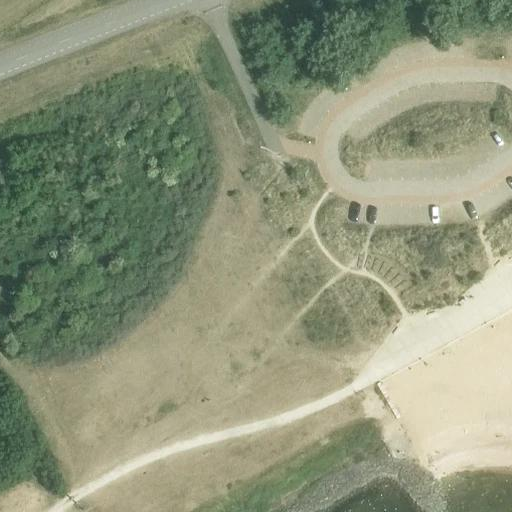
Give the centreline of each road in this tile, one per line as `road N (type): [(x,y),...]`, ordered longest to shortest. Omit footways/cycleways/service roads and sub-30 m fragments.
road 1 (track): [(352,390),(142,461),(55,511)]
road 2 (unclassified): [(0,67),(173,0)]
